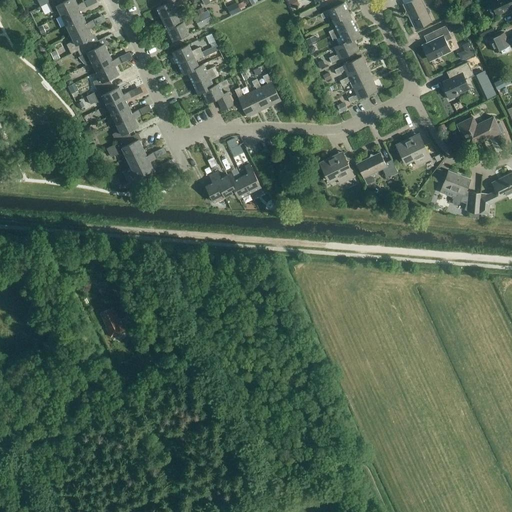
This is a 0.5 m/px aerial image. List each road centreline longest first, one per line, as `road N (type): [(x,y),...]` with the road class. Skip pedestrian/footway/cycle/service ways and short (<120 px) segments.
road 1 (track): [(511,261),(0,221)]
road 2 (track): [(146,233),(269,490)]
road 3 (residential): [(177,142),(205,129),(335,130),(413,93)]
road 4 (track): [(385,511),(354,458),(223,511)]
road 5 (residential): [(177,142),(110,0)]
road 6 (residential): [(413,93),(453,155),(484,164),(511,158)]
